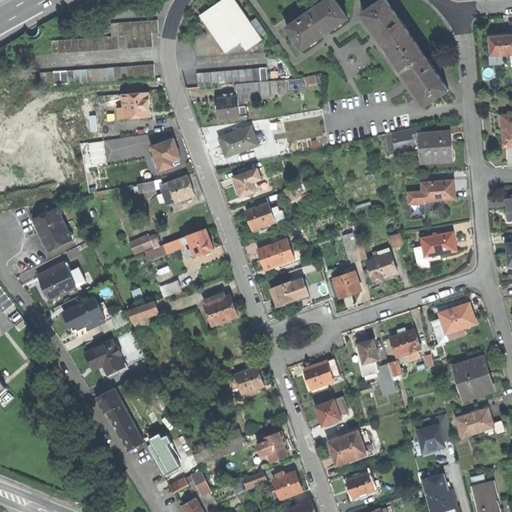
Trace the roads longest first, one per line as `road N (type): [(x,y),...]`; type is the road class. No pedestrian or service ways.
road 1 (residential): [(263,333),(174,91),(169,35),(183,0)]
road 2 (residential): [(161,511),(0,263)]
road 3 (residential): [(478,176),(461,12)]
road 4 (residential): [(329,325),(483,275)]
road 5 (residential): [(330,511),(273,362)]
road 6 (unknown): [(470,102),(330,121)]
